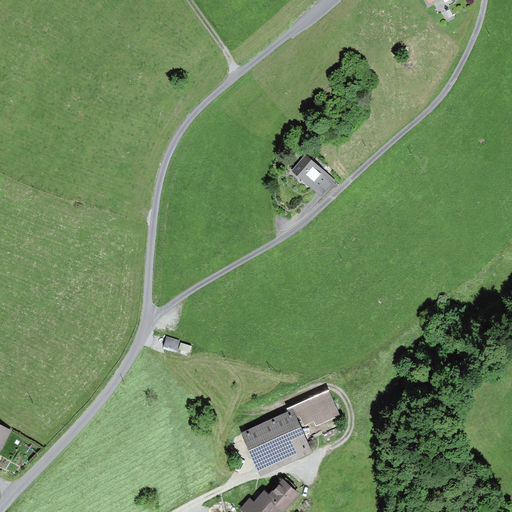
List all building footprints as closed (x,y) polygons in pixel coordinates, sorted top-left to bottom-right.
[(321,196),(335,181),(305,154),(291,169),(321,196)] [(167,341),(180,346),(183,339),(170,334),(167,341)] [(286,407),(288,411),(293,409),(297,417),(300,415),(304,424),(314,420),(317,425),(340,414),(329,388),(286,407)] [(297,417),(293,409),(288,411),(242,431),(261,475),(312,452),(297,417)] [(0,451),(12,430),(0,423),(0,451)] [(300,493),(282,477),(266,496),(280,508),(283,511),(300,493)] [(276,511),(280,508),(266,496),(262,493),(254,501),(249,497),(238,509),(241,511),(276,511)]
